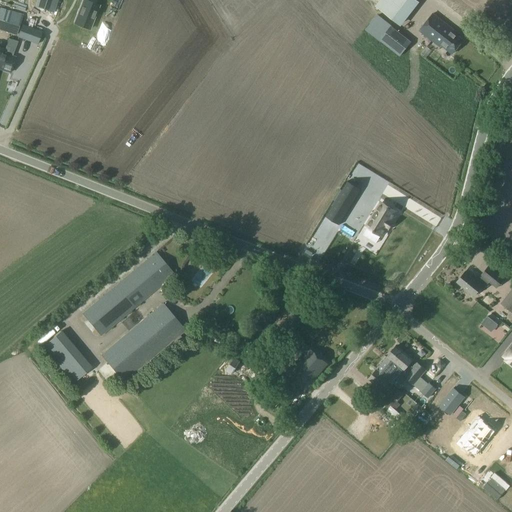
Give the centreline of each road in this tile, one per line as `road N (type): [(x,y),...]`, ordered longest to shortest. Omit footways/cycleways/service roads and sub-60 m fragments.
road 1 (unclassified): [(395,308),(0,149)]
road 2 (tertiary): [(220,511),(395,308)]
road 3 (tertiary): [(395,308),(448,239),(480,135),(511,70)]
road 4 (unknown): [(0,132),(40,40),(36,26),(0,5)]
road 5 (unclassified): [(511,403),(395,308)]
